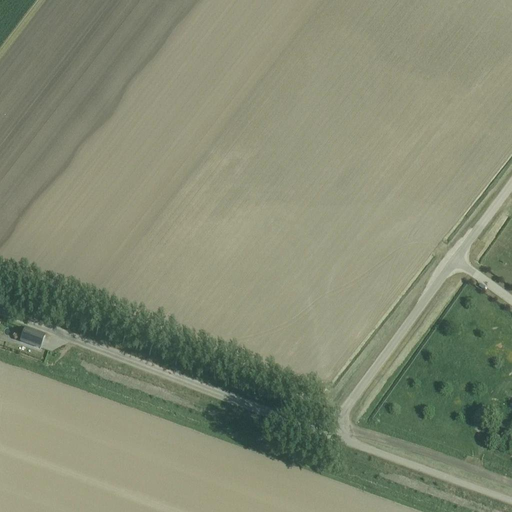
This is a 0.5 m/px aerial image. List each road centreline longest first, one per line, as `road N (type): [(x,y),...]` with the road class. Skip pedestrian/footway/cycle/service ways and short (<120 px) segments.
road 1 (unclassified): [(0,311),(327,434)]
road 2 (unclassified): [(327,434),(511,187)]
road 3 (unclassified): [(327,434),(511,500)]
